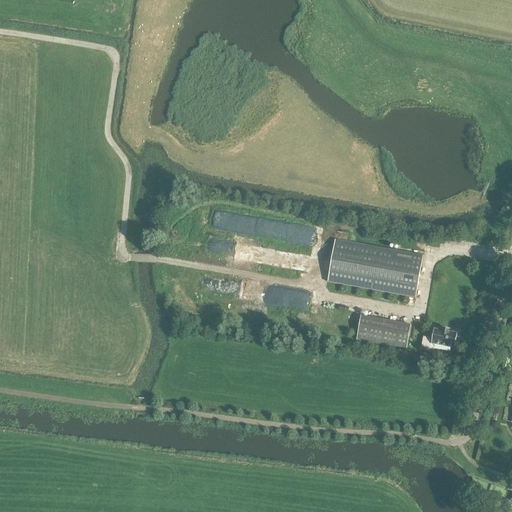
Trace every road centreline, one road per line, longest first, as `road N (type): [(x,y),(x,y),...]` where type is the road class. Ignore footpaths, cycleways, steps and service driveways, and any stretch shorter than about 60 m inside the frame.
road 1 (track): [(0,30),(106,48),(116,61),(107,134),(127,175),(122,255),(420,314),(428,267),(446,252),(511,251)]
road 2 (unclassified): [(460,442),(511,275)]
